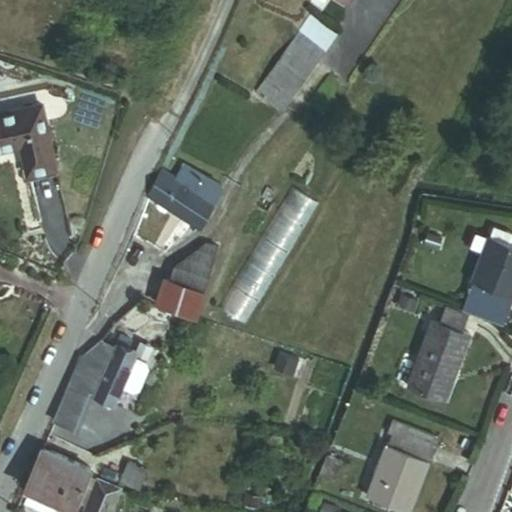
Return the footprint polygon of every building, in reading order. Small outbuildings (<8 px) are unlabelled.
[(327,0),(349,16),(361,0),(327,0)] [(277,114),(330,42),(307,24),(253,97),(277,114)] [(60,101),(0,106),(0,141),(34,139),(36,166),(65,164),(60,101)] [(204,225),(225,188),(186,165),(178,179),(165,171),(151,195),(204,225)] [(304,166),(214,314),(240,329),(330,182),(304,166)] [(356,191),(339,181),(249,330),(266,341),(356,191)] [(470,293),(508,307),(511,297),(511,232),(495,226),(470,293)] [(199,316),(219,248),(216,247),(217,243),(208,241),(207,244),(204,243),(174,268),(170,282),(166,281),(158,305),(199,316)] [(420,297),(407,293),(403,303),(417,308),(420,297)] [(469,293),(463,307),(474,311),(503,322),(508,307),(470,293),(469,293)] [(411,380),(449,394),(472,332),(467,330),(474,311),(463,307),(450,303),(443,322),(434,319),(411,380)] [(84,357),(57,421),(80,431),(95,396),(115,404),(136,355),(132,353),(134,348),(129,346),(130,342),(120,337),(115,350),(103,345),(95,362),(84,357)] [(300,358),(284,352),(279,365),(295,371),(300,358)] [(368,497),(406,511),(434,437),(396,423),(368,497)] [(38,450),(23,489),(27,491),(21,506),(38,511),(49,511),(53,510),(56,502),(73,508),(87,469),(38,450)] [(348,457),(332,451),(323,472),(339,479),(348,457)] [(128,462),(123,478),(142,484),(147,468),(128,462)] [(119,476),(108,472),(105,481),(115,485),(119,476)] [(99,479),(86,511),(113,511),(122,488),(115,485),(105,481),(99,479)] [(342,511),(345,506),(328,500),(323,511),(342,511)]
